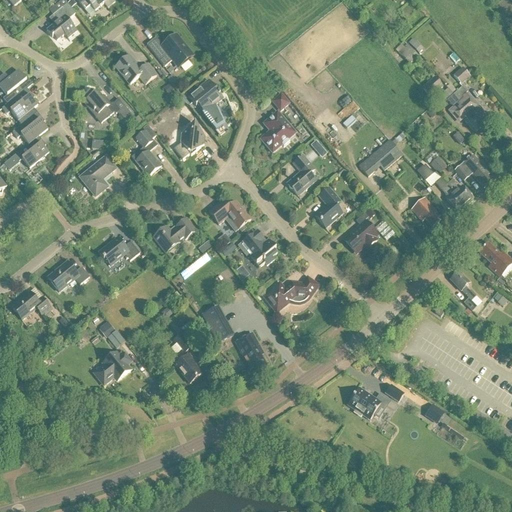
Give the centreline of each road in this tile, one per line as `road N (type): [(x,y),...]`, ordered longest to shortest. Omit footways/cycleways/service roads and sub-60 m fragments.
road 1 (tertiary): [(382,319),(303,382),(214,437),(23,511)]
road 2 (residential): [(228,172),(191,196),(74,234),(0,290)]
road 3 (residential): [(228,172),(248,118),(244,98),(186,18),(142,11)]
road 4 (residential): [(382,319),(228,172)]
road 5 (tertiary): [(511,199),(382,319)]
